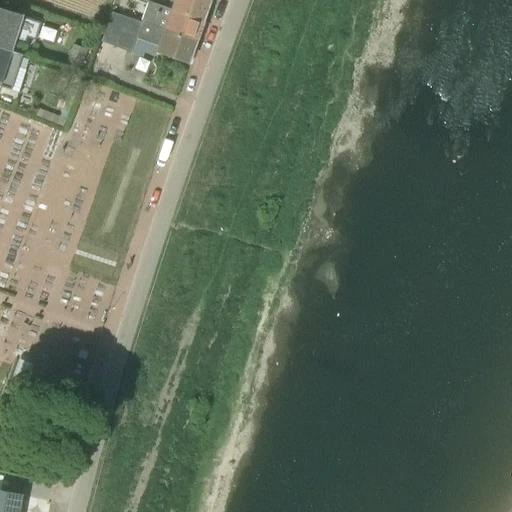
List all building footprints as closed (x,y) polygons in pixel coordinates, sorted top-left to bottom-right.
[(201,20),(207,0),(144,0),(144,1),(146,2),(201,20)] [(146,2),(139,23),(193,42),(201,20),(146,2)] [(0,10),(0,49),(8,52),(12,39),(23,42),(24,38),(32,40),(38,23),(0,10)] [(110,13),(99,42),(137,56),(142,53),(154,56),(155,53),(185,64),(193,42),(139,23),(110,13)] [(85,51),(69,46),(63,66),(79,70),(85,51)] [(0,87),(8,90),(17,93),(24,71),(15,68),(19,56),(8,52),(0,49),(0,87)] [(61,127),(76,89),(69,86),(58,116),(37,108),(34,116),(61,127)] [(55,437),(58,429),(43,424),(40,432),(55,437)] [(0,464),(7,467),(14,435),(0,431),(0,464)] [(0,511),(16,511),(19,496),(19,495),(0,491),(0,485),(2,476),(0,475),(0,511)]
